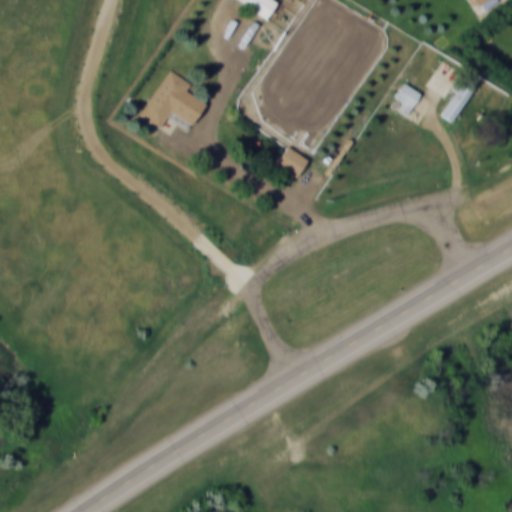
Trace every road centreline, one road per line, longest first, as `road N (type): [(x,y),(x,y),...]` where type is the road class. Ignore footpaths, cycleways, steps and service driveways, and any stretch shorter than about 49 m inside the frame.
road 1 (primary): [(511,249),(340,345),(76,511)]
road 2 (residential): [(296,373),(236,277),(92,146),(87,99),(114,0)]
road 3 (residential): [(238,23),(211,138),(325,232),(386,214),(433,220),(474,271)]
